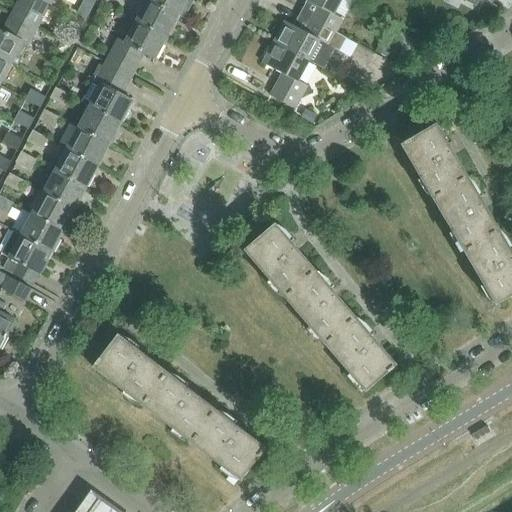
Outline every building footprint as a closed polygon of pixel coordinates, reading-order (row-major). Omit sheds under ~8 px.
[(19,0),(17,5),(43,19),(50,4),(51,5),(53,0),(64,0),(67,1),(67,0),(19,0)] [(95,1),(93,0),(83,0),(76,15),(86,19),(95,1)] [(178,16),(148,0),(136,22),(166,38),(178,16)] [(186,0),(147,0),(148,0),(178,16),(184,19),(191,5),(186,2),(186,0)] [(305,0),(318,7),(311,19),(336,33),(343,20),(334,15),(342,0),(305,0)] [(10,17),(2,32),(22,42),(22,43),(28,46),(36,31),(10,17)] [(285,21),(273,42),(309,61),(318,66),(336,33),(311,19),(304,32),(285,21)] [(136,22),(125,43),(124,44),(144,54),(155,60),(166,38),(136,22)] [(0,30),(0,57),(11,64),(22,43),(22,42),(2,32),(0,30)] [(124,44),(125,43),(118,39),(110,54),(137,68),(144,54),(124,44)] [(309,61),(273,42),(262,63),(282,74),(270,96),(295,109),(307,86),(298,81),(309,61)] [(0,83),(11,64),(0,57),(0,83)] [(130,81),(99,64),(91,80),(93,81),(82,102),(90,107),(121,123),(133,101),(122,95),(130,81)] [(50,98),(65,106),(70,96),(56,88),(50,98)] [(31,90),(26,99),(40,107),(46,97),(31,90)] [(121,123),(90,107),(79,128),(109,145),(121,123)] [(39,120),(53,128),(59,118),(44,110),(39,120)] [(20,111),(14,121),(29,129),(34,119),(20,111)] [(469,178),(437,125),(401,146),(433,199),(469,178)] [(67,150),(98,166),(109,145),(79,128),(67,150)] [(27,141),(42,149),(47,139),(33,131),(27,141)] [(8,133),(3,142),(17,150),(23,140),(8,133)] [(56,171),(86,188),(98,166),(67,150),(56,171)] [(16,163),(31,170),(36,160),(21,153),(16,163)] [(0,156),(0,168),(6,172),(11,162),(0,156)] [(86,188),(56,171),(44,193),(75,209),(86,188)] [(4,184),(19,192),(24,182),(10,174),(4,184)] [(464,253),(500,232),(469,178),(433,199),(464,253)] [(75,209),(44,193),(33,215),(63,231),(75,209)] [(0,209),(7,213),(13,203),(0,196),(0,209)] [(63,231),(33,215),(21,236),(51,252),(63,231)] [(285,298),(317,271),(276,224),(245,251),(285,298)] [(464,253),(496,306),(511,296),(511,251),(500,232),(464,253)] [(51,252),(21,236),(9,258),(18,263),(39,274),(40,274),(51,252)] [(39,274),(18,263),(12,273),(33,285),(39,274)] [(357,318),(317,271),(285,298),(326,345),(357,318)] [(8,277),(0,272),(0,288),(1,289),(8,277)] [(1,289),(24,302),(31,289),(8,277),(1,289)] [(0,348),(15,321),(2,314),(7,305),(0,301),(0,348)] [(326,345),(365,393),(397,366),(357,318),(326,345)] [(168,373),(119,335),(93,368),(142,406),(168,373)] [(217,411),(168,373),(142,406),(192,444),(217,411)] [(192,444),(241,482),(266,449),(217,411),(192,444)] [(75,511),(116,511),(89,493),(75,511)]
